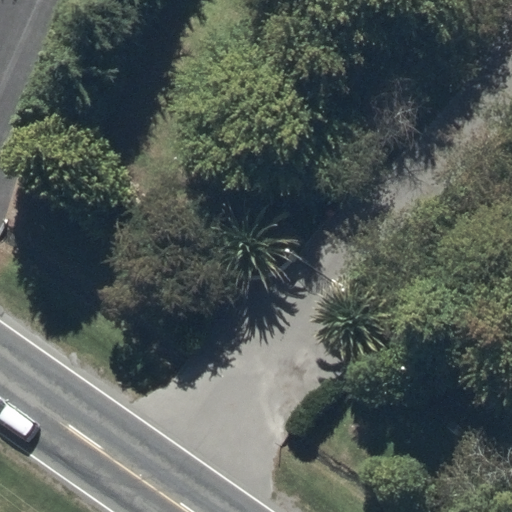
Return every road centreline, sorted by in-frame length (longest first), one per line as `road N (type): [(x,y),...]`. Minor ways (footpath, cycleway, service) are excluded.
road 1 (unknown): [(133,471),(470,117)]
road 2 (secondary): [(0,378),(190,511)]
